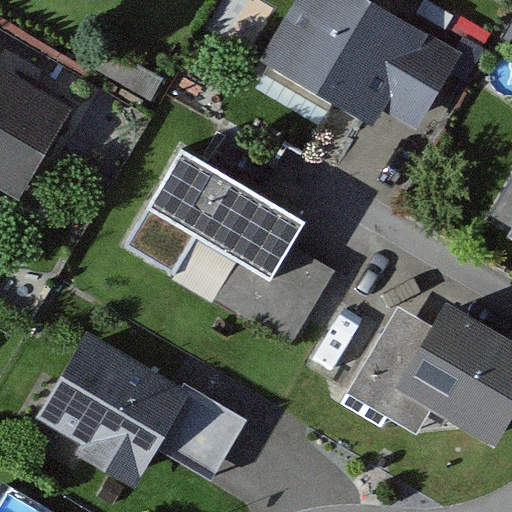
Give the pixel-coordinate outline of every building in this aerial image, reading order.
[(466,51),(377,0),(300,0),(268,56),(375,117),(383,103),(423,126),(466,51)] [(72,108),(0,65),(0,182),(21,195),(72,108)] [(312,227),(190,154),(131,252),(297,351),(342,276),(298,250),(312,227)] [(469,333),(414,301),(362,389),(417,421),(435,391),(469,333)] [(511,436),(511,320),(486,305),(469,333),(435,391),(511,436)] [(188,393),(88,334),(35,424),(135,483),(152,454),(188,393)] [(242,425),(188,393),(152,454),(206,485),(224,454),(242,425)]
